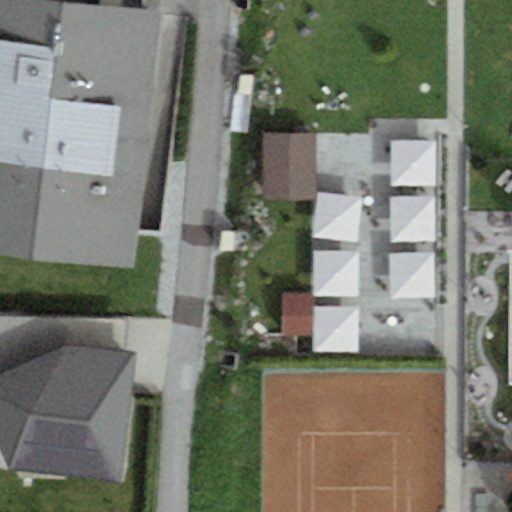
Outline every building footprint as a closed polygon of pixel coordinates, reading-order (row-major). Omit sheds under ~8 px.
[(73,0),(0,0),(0,252),(129,268),(161,11),(73,0)] [(314,135),(261,134),(260,200),(312,202),(314,135)] [(312,294),(282,295),(282,340),(312,339),(312,294)] [(0,444),(10,468),(122,478),(138,350),(125,348),(65,341),(12,364),(11,317),(0,316),(0,444)] [(126,319),(11,317),(12,364),(65,341),(125,348),(126,319)]
